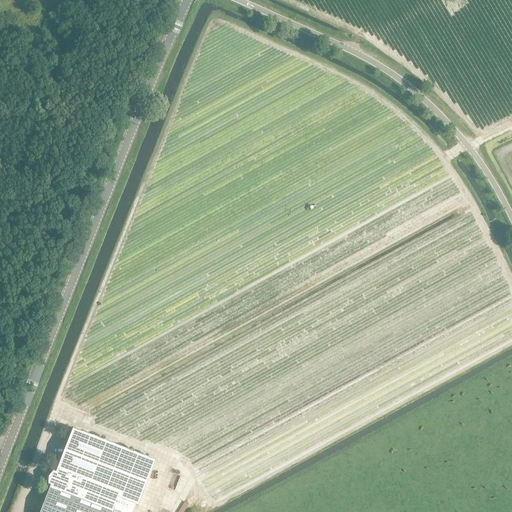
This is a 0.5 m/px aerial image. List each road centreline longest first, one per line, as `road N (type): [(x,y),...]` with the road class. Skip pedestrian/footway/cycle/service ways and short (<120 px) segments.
road 1 (secondary): [(0,463),(186,0)]
road 2 (unclassified): [(511,219),(460,137),(408,85),(236,0)]
